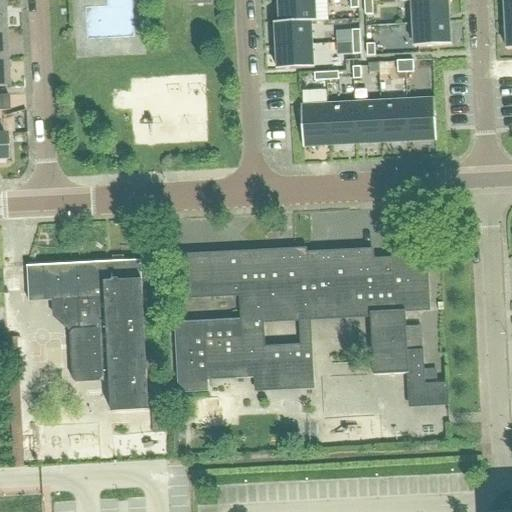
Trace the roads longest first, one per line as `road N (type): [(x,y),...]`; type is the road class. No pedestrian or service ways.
road 1 (residential): [(498,451),(490,179)]
road 2 (residential): [(256,193),(490,179)]
road 3 (residential): [(47,204),(256,193)]
road 4 (residential): [(47,204),(36,0)]
road 5 (residential): [(256,193),(244,0)]
road 6 (residential): [(490,179),(479,0)]
